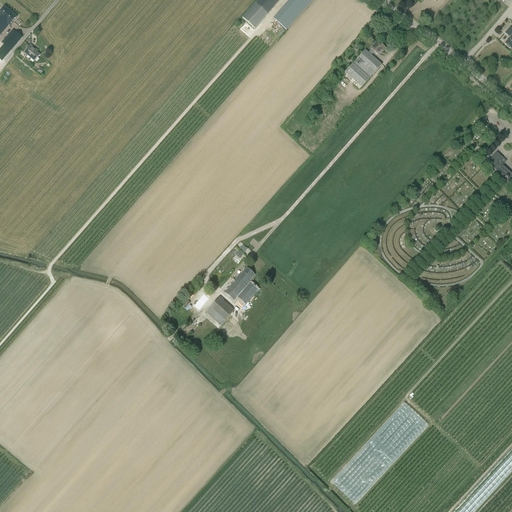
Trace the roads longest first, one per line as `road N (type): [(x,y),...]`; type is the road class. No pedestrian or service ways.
road 1 (track): [(0,344),(52,283),(51,263),(265,22)]
road 2 (tertiary): [(511,104),(378,0)]
road 3 (track): [(511,281),(405,396)]
